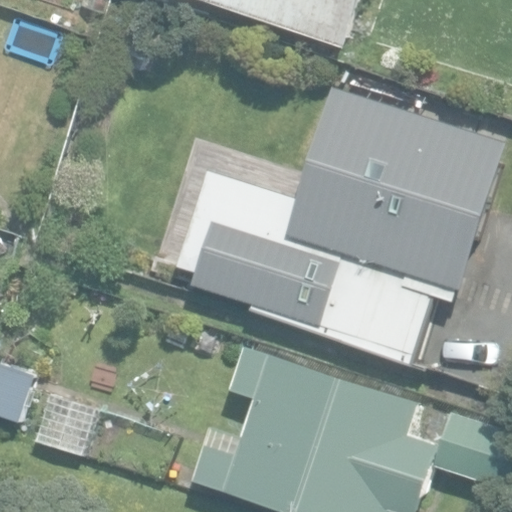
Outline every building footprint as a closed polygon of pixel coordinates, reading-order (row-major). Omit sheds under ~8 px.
[(215,0),(352,48),(368,0),(215,0)] [(204,286),(414,363),(442,286),(459,292),(480,236),(500,243),(511,211),(511,183),(502,179),(511,152),(511,128),(357,72),(309,201),(222,169),(187,264),(204,286)] [(198,480),(296,511),(422,511),(444,445),(414,434),(424,401),(253,346),(238,390),(262,398),(251,433),(218,423),(211,446),(209,445),(198,480)] [(0,369),(0,412),(26,421),(40,376),(2,364),(0,369)] [(442,470),(511,491),(511,422),(461,407),(442,470)]
